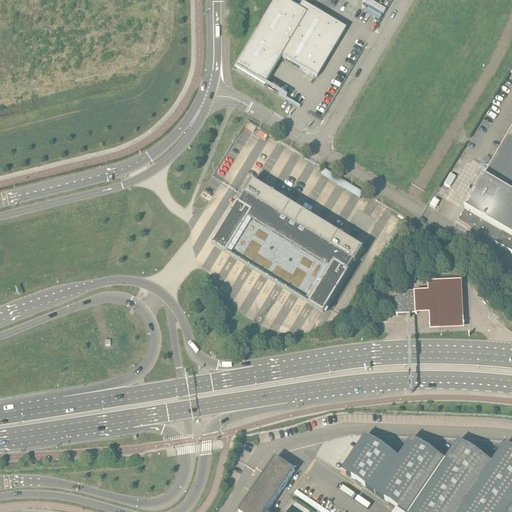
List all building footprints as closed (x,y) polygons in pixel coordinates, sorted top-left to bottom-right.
[(282,60),(317,81),(346,33),(303,7),(299,13),(277,0),(236,70),(266,88),(282,60)] [(369,6),(365,13),(378,21),(382,14),(369,6)] [(511,132),(465,212),(459,222),(496,244),(496,245),(511,254),(511,132)] [(323,174),(360,198),(364,193),(327,169),(323,174)] [(324,317),(365,250),(253,181),(217,239),(212,249),(324,317)] [(435,210),(439,203),(434,200),(430,207),(435,210)] [(428,292),(416,293),(417,315),(429,315),(430,332),(464,330),(462,282),(428,283),(428,292)] [(396,316),(417,315),(416,293),(395,294),(396,316)] [(511,511),(511,449),(505,445),(491,465),(458,443),(445,463),(412,440),(398,460),(365,438),(341,473),(399,511),(268,511),(295,472),(275,459),(239,511),(511,511)] [(318,511),(327,511),(296,491),(294,495),(318,511)]
